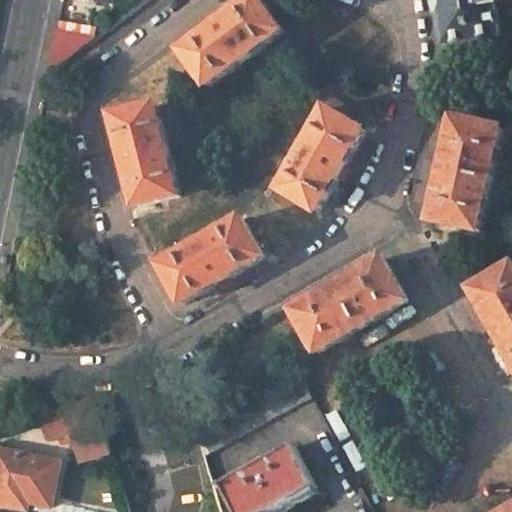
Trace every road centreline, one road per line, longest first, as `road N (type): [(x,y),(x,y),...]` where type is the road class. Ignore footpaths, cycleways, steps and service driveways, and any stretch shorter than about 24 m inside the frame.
road 1 (unclassified): [(178,347),(124,258),(92,107),(110,71),(210,0)]
road 2 (unclassified): [(178,347),(382,212)]
road 3 (unclassified): [(382,212),(414,247),(511,415)]
road 4 (unclassified): [(382,212),(414,65),(397,0)]
road 5 (unclassified): [(0,358),(85,371),(178,347)]
road 6 (unclassified): [(32,0),(0,158)]
